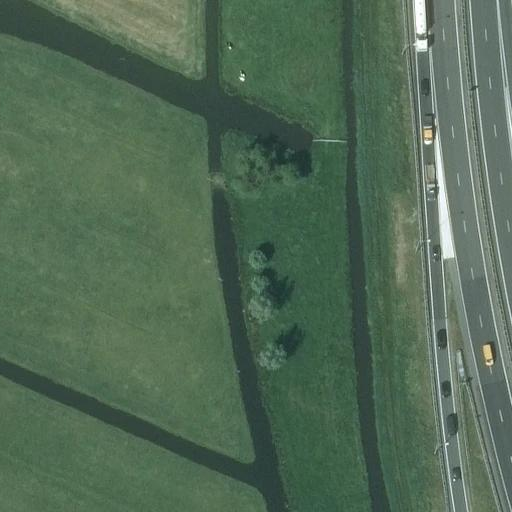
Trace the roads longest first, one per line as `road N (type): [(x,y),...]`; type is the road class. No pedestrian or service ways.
road 1 (trunk): [(430,0),(428,183),(459,511)]
road 2 (trunk): [(439,0),(470,274),(511,467)]
road 3 (trunk): [(511,259),(481,0)]
